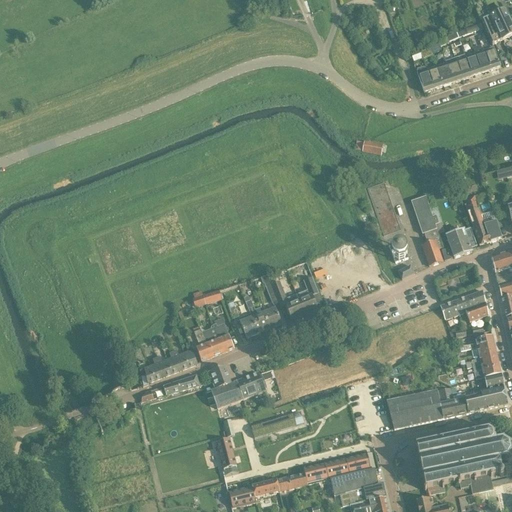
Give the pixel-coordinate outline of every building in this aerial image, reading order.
[(491,18),(491,19),(502,42),(511,37),(511,29),(511,27),(505,16),(500,5),(499,4),(497,0),(488,0),(483,2),(491,18)] [(492,46),(502,42),(491,19),(491,18),(483,2),(475,5),(482,22),(481,23),(492,46)] [(500,5),(504,14),(509,12),(505,4),(501,5),(500,5)] [(473,9),(469,10),(473,22),(478,20),(473,9)] [(468,36),(476,32),(475,27),(467,31),(468,36)] [(459,40),(468,36),(467,31),(457,35),(459,40)] [(457,35),(448,38),(450,43),(459,40),(457,35)] [(440,48),(450,43),(448,38),(438,43),(440,48)] [(439,46),(430,50),(432,55),(441,51),(439,46)] [(484,51),(491,72),(500,68),(494,48),(484,51)] [(432,56),(432,55),(430,50),(421,54),(423,60),(432,56)] [(482,51),(475,54),(482,75),(491,72),(484,51),(483,52),(482,51)] [(475,54),(465,57),(472,78),(482,75),(475,54)] [(472,78),(465,57),(464,56),(455,59),(462,81),(472,78)] [(445,62),(446,63),(453,84),(462,81),(455,59),(445,62)] [(446,63),(436,66),(443,88),(453,84),(446,63)] [(436,66),(427,70),(434,91),(443,88),(436,66)] [(424,94),(434,91),(427,70),(426,70),(424,68),(417,70),(417,73),(424,94)] [(357,142),(355,151),(363,152),(365,143),(357,142)] [(382,146),(365,143),(363,152),(363,153),(381,156),(382,146)] [(505,171),(498,173),(500,181),(507,179),(505,171)] [(384,237),(401,231),(384,184),(367,190),(384,237)] [(443,264),(438,251),(443,249),(438,235),(435,226),(439,225),(436,217),(432,218),(425,198),(411,203),(422,236),(424,235),(427,245),(422,247),(429,268),(443,264)] [(480,248),(490,244),(483,224),(476,202),(474,198),(465,201),(466,205),(465,206),(468,214),(472,225),(480,248)] [(484,226),(490,244),(502,240),(496,223),(495,217),(488,219),(489,222),(490,225),(484,226)] [(438,235),(444,233),(441,224),(439,225),(435,226),(438,235)] [(470,250),(477,248),(470,229),(464,231),(464,232),(446,238),(454,260),(472,254),(470,250)] [(395,264),(408,260),(404,247),(391,252),(395,264)] [(445,262),(452,260),(448,250),(442,252),(445,262)] [(511,252),(491,259),(495,275),(498,288),(511,283),(511,252)] [(402,281),(414,275),(410,267),(398,273),(402,281)] [(268,277),(261,280),(263,285),(265,285),(272,305),(278,302),(271,286),(268,277)] [(298,302),(299,302),(305,316),(318,311),(312,297),(319,295),(312,279),(303,282),(307,292),(296,296),(298,302)] [(271,286),(278,302),(281,310),(286,308),(291,322),(305,316),(299,302),(298,302),(288,306),(279,283),(271,286)] [(501,299),(511,296),(511,283),(498,288),(501,299)] [(218,292),(203,297),(206,306),(221,301),(218,292)] [(196,309),(206,306),(203,297),(201,293),(193,296),(194,300),(193,300),(196,309)] [(473,308),(485,303),(482,293),(470,297),(473,308)] [(318,307),(324,304),(320,294),(314,297),(318,307)] [(506,318),(511,317),(511,296),(501,299),(506,316),(505,316),(506,318)] [(465,311),(473,308),(470,297),(454,303),(459,316),(466,314),(465,311)] [(251,319),(258,335),(270,330),(263,314),(261,309),(255,311),(251,301),(245,304),(251,319)] [(454,303),(441,308),(446,321),(459,316),(454,303)] [(465,311),(466,314),(470,324),(488,317),(485,303),(473,308),(465,311)] [(233,320),(239,318),(235,308),(229,310),(233,320)] [(263,314),(270,330),(282,325),(275,310),(263,314)] [(258,335),(251,319),(240,324),(246,340),(258,335)] [(213,327),(224,354),(234,350),(224,325),(217,328),(216,325),(213,326),(213,327)] [(201,331),(212,359),(224,354),(213,327),(211,327),(210,329),(211,330),(204,333),(204,332),(202,331),(201,331)] [(212,359),(201,331),(194,334),(200,348),(196,350),(201,363),(212,359)] [(460,353),(469,351),(494,345),(492,338),(475,341),(476,345),(467,347),(459,348),(460,353)] [(481,356),(496,353),(494,345),(469,351),(470,355),(477,353),(478,357),(481,356)] [(188,353),(183,355),(189,370),(198,367),(190,346),(186,348),(188,353)] [(181,373),(189,370),(183,355),(179,356),(177,351),(173,353),(181,373)] [(173,376),(181,373),(173,353),(169,354),(171,359),(167,361),(173,376)] [(465,363),(466,367),(497,360),(496,353),(481,356),(478,357),(479,360),(471,362),(465,363)] [(157,359),(165,379),(173,376),(167,361),(162,363),(160,358),(157,359)] [(156,382),(165,379),(157,359),(153,361),(154,366),(151,367),(156,382)] [(499,368),(497,360),(466,367),(467,371),(472,370),(473,374),(482,372),(499,368)] [(156,382),(151,367),(144,370),(144,371),(140,373),(141,379),(146,378),(148,386),(156,382)] [(215,391),(231,384),(225,367),(209,373),(215,391)] [(477,381),(484,379),(501,376),(499,368),(482,372),(482,375),(475,377),(468,378),(469,383),(476,381),(477,381)] [(259,374),(237,383),(243,401),(266,393),(260,377),(260,376),(259,374)] [(197,377),(184,381),(188,391),(200,388),(199,383),(202,382),(200,376),(197,377)] [(484,379),(486,391),(503,387),(501,376),(484,379)] [(151,392),(152,396),(164,392),(166,397),(188,391),(184,381),(163,388),(151,392)] [(243,401),(237,383),(231,384),(215,391),(211,392),(217,410),(243,401)] [(507,406),(503,387),(486,391),(486,392),(478,393),(477,391),(473,392),(474,397),(476,404),(483,403),(483,402),(486,401),(488,410),(507,406)] [(438,393),(440,405),(443,420),(468,415),(465,399),(464,393),(456,394),(455,390),(451,391),(451,390),(438,393)] [(154,401),(152,396),(151,392),(145,395),(143,397),(141,399),(142,404),(154,401)] [(394,431),(443,420),(440,405),(438,393),(437,392),(386,403),(394,431)] [(471,398),(465,399),(468,415),(488,410),(486,401),(483,402),(483,403),(476,404),(474,397),(473,392),(471,392),(471,394),(470,395),(471,398)] [(300,413),(251,428),(254,440),(304,425),(300,413)] [(493,488),(492,483),(490,476),(498,475),(499,476),(501,478),(503,477),(504,475),(503,473),(502,472),(500,462),(507,460),(511,453),(510,445),(503,441),(496,443),(495,440),(494,440),(493,435),(488,432),(416,447),(426,490),(427,490),(443,486),(459,483),(460,491),(469,489),(468,487),(470,486),(472,496),(493,491),(493,488)] [(229,440),(216,444),(224,471),(237,468),(229,440)] [(367,455),(346,460),(349,475),(370,470),(369,465),(368,460),(367,455)] [(346,460),(325,465),(328,480),(349,475),(346,460)] [(325,465),(304,470),(305,474),(307,485),(328,480),(325,465)] [(350,506),(350,507),(385,500),(384,491),(383,486),(378,487),(374,471),(372,471),(330,481),(326,482),(327,486),(331,485),(335,504),(347,501),(346,498),(348,498),(350,506)] [(305,474),(252,488),(255,500),(307,486),(307,485),(305,474)] [(493,488),(500,486),(511,483),(511,478),(492,483),(493,488)] [(433,505),(431,498),(445,495),(443,486),(427,490),(426,492),(427,501),(416,503),(418,511),(449,511),(449,507),(438,509),(437,505),(433,505)] [(252,488),(229,493),(232,509),(256,504),(255,500),(252,488)] [(388,511),(385,500),(350,507),(351,511),(388,511)]
